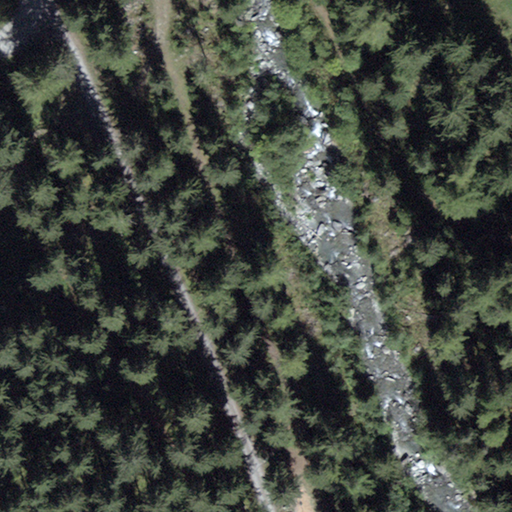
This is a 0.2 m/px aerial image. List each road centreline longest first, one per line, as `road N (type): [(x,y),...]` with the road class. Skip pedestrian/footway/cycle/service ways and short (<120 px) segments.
road 1 (track): [(271,511),(216,365),(118,170),(68,34),(34,16),(35,0)]
road 2 (track): [(511,246),(410,206),(312,0)]
